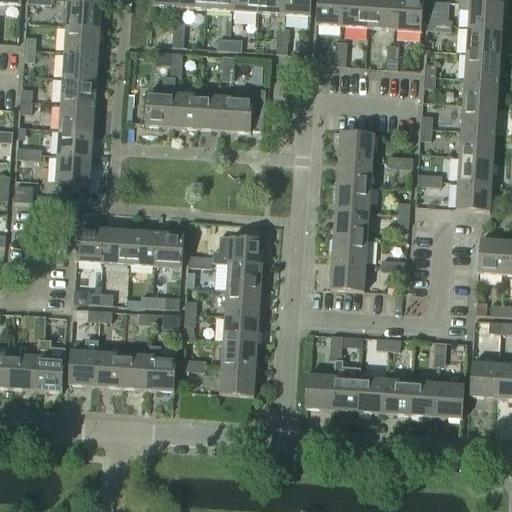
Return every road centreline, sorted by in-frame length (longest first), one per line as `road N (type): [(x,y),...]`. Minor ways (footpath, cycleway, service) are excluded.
road 1 (residential): [(294,320),(435,327),(444,219)]
road 2 (residential): [(287,443),(511,458)]
road 3 (residential): [(294,320),(306,103)]
road 4 (residential): [(121,433),(287,443)]
road 5 (residential): [(0,301),(37,303),(45,203)]
road 6 (residential): [(287,443),(294,320)]
road 7 (residential): [(0,425),(121,433)]
